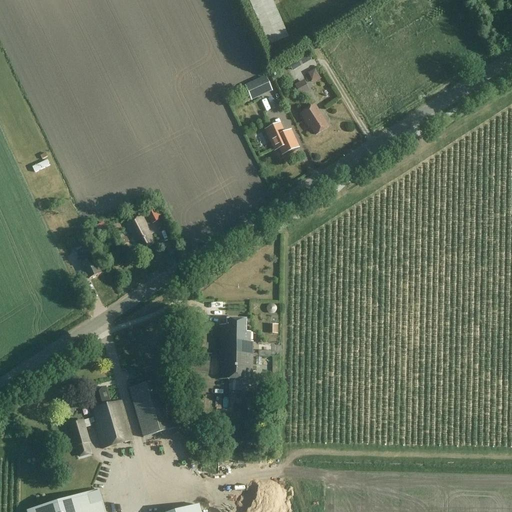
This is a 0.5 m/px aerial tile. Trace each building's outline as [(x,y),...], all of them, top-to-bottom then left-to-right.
[(289,38),(272,0),(249,0),(270,46),(289,38)] [(289,67),(297,78),(306,71),(299,61),(289,67)] [(248,93),(267,81),(265,77),(244,86),(248,93)] [(267,81),(248,93),(251,101),(272,92),(267,81)] [(310,92),(304,81),(295,86),(301,97),(310,92)] [(329,127),(315,106),(301,115),(307,126),(309,125),(316,136),(329,127)] [(298,148),(290,132),(284,134),(279,124),(266,131),(275,151),(280,149),(283,155),(290,152),(291,154),(297,151),(297,149),(298,148)] [(48,160),(33,167),(36,173),(50,166),(48,160)] [(159,221),(153,208),(145,212),(151,224),(159,221)] [(147,227),(141,217),(126,225),(131,236),(133,235),(141,251),(155,244),(146,227),(147,227)] [(88,244),(83,235),(70,240),(75,250),(88,244)] [(92,258),(87,247),(76,252),(81,263),(80,264),(84,272),(86,272),(89,279),(101,274),(93,258),(92,258)] [(219,355),(252,356),(253,342),(250,342),(250,333),(246,333),(246,320),(227,320),(227,326),(220,326),(219,355)] [(252,356),(219,355),(219,380),(252,381),(252,372),(256,372),(256,368),(252,368),(252,357),(258,357),(252,357),(252,356)] [(176,429),(162,380),(129,389),(143,438),(176,429)] [(110,405),(105,388),(90,393),(93,403),(91,403),(93,410),(91,410),(103,450),(133,441),(121,402),(110,405)] [(89,444),(86,434),(85,430),(82,421),(69,425),(75,448),(89,444)] [(105,511),(99,490),(26,511),(105,511)]
